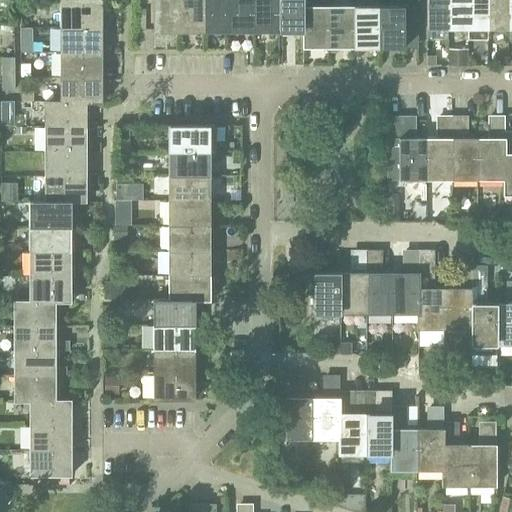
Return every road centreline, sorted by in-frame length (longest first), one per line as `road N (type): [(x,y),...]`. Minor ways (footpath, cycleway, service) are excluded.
road 1 (residential): [(506,401),(467,402),(354,364),(261,351)]
road 2 (residential): [(511,252),(430,228),(264,230)]
road 3 (residential): [(511,86),(264,86)]
road 4 (residential): [(333,511),(195,465)]
road 5 (residential): [(264,230),(264,86)]
road 6 (residential): [(264,86),(127,85)]
road 7 (residential): [(195,465),(245,398),(261,351)]
road 8 (residential): [(261,351),(264,230)]
